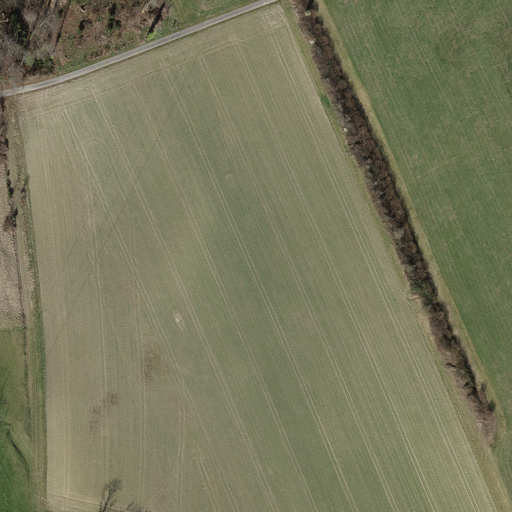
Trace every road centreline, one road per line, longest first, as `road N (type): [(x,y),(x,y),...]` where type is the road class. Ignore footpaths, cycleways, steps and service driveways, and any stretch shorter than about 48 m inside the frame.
road 1 (track): [(43,511),(32,331),(3,94)]
road 2 (track): [(3,94),(275,0)]
